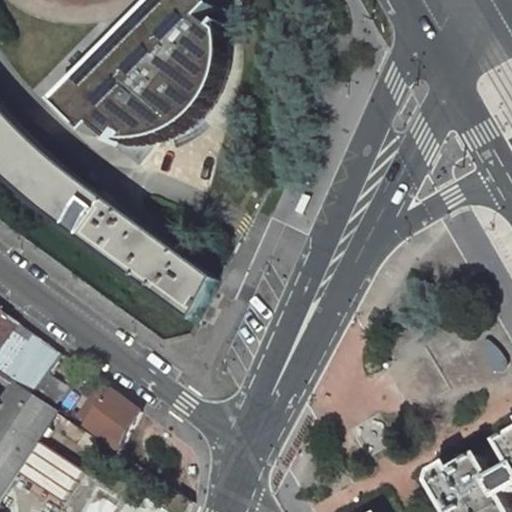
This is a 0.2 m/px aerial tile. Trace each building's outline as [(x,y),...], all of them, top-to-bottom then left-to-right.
[(0,168),(7,175),(24,191),(37,201),(75,231),(87,241),(201,324),(223,282),(102,194),(51,151),(33,134),(21,122),(10,110),(0,97),(0,168)] [(308,214),(316,196),(308,193),(300,210),(308,214)] [(0,307),(0,354),(22,324),(0,307)] [(22,324),(0,354),(0,369),(56,408),(70,387),(52,375),(65,355),(22,324)] [(488,340),(486,342),(486,349),(487,357),(489,362),(492,367),(495,371),(500,373),(506,373),(510,368),(510,362),(506,356),(501,348),(493,341),(488,340)] [(475,346),(440,361),(454,392),(488,377),(475,346)] [(0,502),(61,411),(56,408),(0,369),(0,502)] [(107,386),(85,416),(94,422),(90,427),(122,451),(143,413),(107,386)] [(511,511),(511,443),(508,446),(511,452),(511,478),(501,484),(486,458),(460,474),(456,467),(435,479),(440,487),(453,511),(511,511)] [(81,511),(115,511),(122,494),(92,483),(81,511)]
